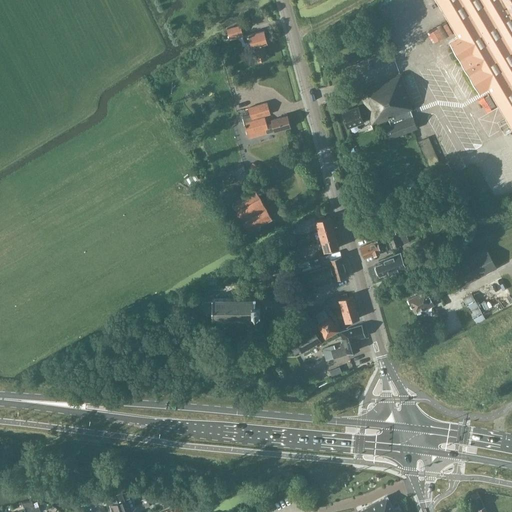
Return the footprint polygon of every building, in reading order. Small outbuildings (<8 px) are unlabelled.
[(511,0),(436,0),(457,36),(449,41),(480,94),(488,88),(511,128),(511,0)] [(227,29),(230,40),(243,36),(245,43),(251,41),(252,47),(253,47),(254,52),(254,53),(254,55),(255,55),(257,62),(267,59),(263,44),(267,43),(264,30),(244,36),(241,25),(227,29)] [(401,74),(358,90),(362,100),(363,103),(358,105),(358,106),(359,109),(364,107),(369,119),(371,124),(388,118),(390,125),(384,127),(389,139),(417,128),(413,116),(411,117),(408,111),(410,110),(412,109),(409,99),(410,99),(401,74)] [(478,100),(484,111),(494,107),(488,94),(484,96),(484,97),(478,100)] [(251,114),(243,117),(248,135),(266,130),(267,133),(290,127),(287,116),(272,120),(273,123),(267,124),(265,116),(270,114),(267,103),(249,108),(251,114)] [(358,106),(357,106),(342,111),(347,127),(364,121),(369,119),(364,107),(359,109),(358,106)] [(418,142),(429,169),(440,164),(428,137),(418,142)] [(249,232),(272,219),(254,186),(230,199),(249,232)] [(319,231),(333,227),(330,216),(316,220),(319,231)] [(395,226),(398,234),(407,230),(404,223),(395,226)] [(321,241),(336,237),(333,227),(319,231),(319,233),(315,234),(316,237),(320,236),(321,241)] [(388,238),(390,243),(392,248),(411,241),(407,231),(388,238)] [(336,237),(321,241),(325,252),(339,247),(336,237)] [(392,248),(390,243),(379,246),(377,241),(359,248),(363,260),(381,253),(381,252),(392,248)] [(451,266),(461,286),(497,268),(485,247),(451,266)] [(374,268),(377,274),(378,274),(379,274),(379,275),(383,274),(384,276),(406,268),(400,252),(378,261),(379,263),(375,265),(376,266),(375,266),(374,268)] [(326,265),(310,270),(304,272),(307,282),(333,273),(335,280),(347,276),(342,256),(329,260),(329,257),(324,258),(326,265)] [(304,272),(310,270),(308,263),(299,266),(301,273),(304,272)] [(511,297),(501,277),(484,286),(471,293),(471,294),(463,298),(467,306),(490,349),(495,346),(499,344),(499,345),(511,338),(511,339),(511,297)] [(432,302),(440,298),(434,288),(427,291),(426,290),(408,299),(414,313),(422,309),(423,311),(434,306),(432,302)] [(342,311),(356,307),(353,296),(339,300),(342,311)] [(205,302),(201,306),(201,312),(205,316),(212,316),(212,319),(213,319),(254,319),(254,320),(256,320),(256,318),(255,318),(255,313),(259,313),(261,313),(261,311),(260,311),(260,306),(261,306),(260,304),(259,304),(255,304),(255,299),(256,299),(256,298),(254,298),(213,298),(212,298),(212,302),(205,302)] [(321,308),(327,316),(332,313),(326,305),(321,308)] [(356,307),(342,311),(346,322),(359,318),(356,307)] [(318,324),(321,328),(326,337),(337,331),(330,318),(318,324)] [(325,360),(335,358),(348,354),(348,353),(359,350),(356,339),(365,336),(362,325),(341,331),(344,342),(342,342),(340,345),(341,347),(335,349),(334,345),(322,349),(325,360)] [(300,351),(301,353),(321,341),(312,327),(287,342),(295,354),(300,351)] [(112,511),(119,511),(131,508),(128,498),(127,498),(125,491),(113,495),(116,502),(111,504),(113,509),(112,510),(112,511)] [(401,511),(398,507),(399,507),(398,506),(397,506),(393,509),(387,497),(387,496),(386,497),(358,511),(357,511),(401,511)]
